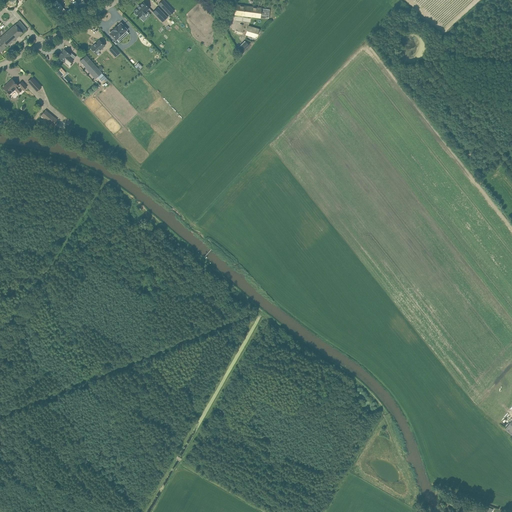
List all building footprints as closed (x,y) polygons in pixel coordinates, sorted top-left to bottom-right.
[(163,0),(162,0),(158,4),(169,16),(174,11),(163,0)] [(149,8),(143,2),(140,6),(139,6),(138,7),(134,11),(134,12),(134,13),(136,16),(137,15),(140,17),(143,15),(144,15),(147,12),(146,11),(149,8)] [(269,18),(270,9),(236,5),(235,14),(269,18)] [(153,12),(162,22),(167,17),(158,7),(153,12)] [(19,21),(1,37),(3,39),(2,39),(8,45),(26,29),(19,21)] [(113,30),(110,34),(116,40),(116,39),(119,42),(129,33),(126,30),(127,30),(121,23),(117,27),(116,26),(113,29),(113,30)] [(246,35),(257,38),(259,29),(248,26),(246,35)] [(100,40),(91,48),(96,54),(100,51),(99,50),(105,45),(100,40)] [(245,41),(236,49),(241,53),(249,45),(245,41)] [(121,44),(116,48),(127,60),(132,56),(121,44)] [(64,49),(58,57),(64,62),(67,59),(71,62),(76,57),(71,53),(70,54),(64,49)] [(102,73),(86,55),(80,61),(86,68),(95,79),(102,73)] [(36,91),(41,87),(32,77),(28,82),(36,91)] [(12,79),(3,87),(10,94),(14,90),(17,93),(22,89),(23,90),(26,87),(22,82),(18,86),(12,79)] [(41,116),(49,122),(54,117),(46,110),(41,116)]
